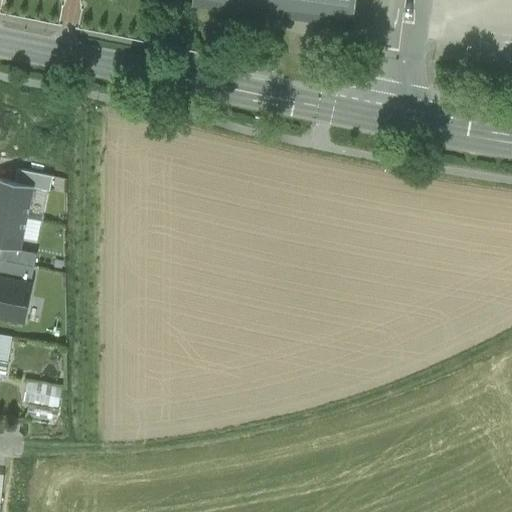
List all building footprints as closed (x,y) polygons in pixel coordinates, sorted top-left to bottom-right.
[(290,0),(192,0),(192,5),(289,17),(290,0)] [(290,0),(289,17),(352,26),(355,0),(290,0)] [(13,183),(33,187),(48,191),(51,178),(16,170),(13,183)] [(13,183),(0,179),(0,241),(19,246),(26,217),(33,187),(13,183)] [(0,277),(27,284),(31,266),(0,259),(0,277)] [(0,277),(0,320),(22,325),(31,284),(27,284),(0,277)] [(10,336),(0,334),(0,361),(6,362),(10,336)] [(28,383),(24,408),(58,414),(62,388),(28,383)]
